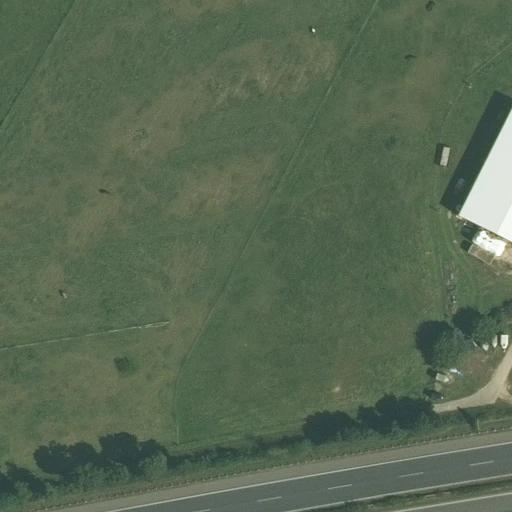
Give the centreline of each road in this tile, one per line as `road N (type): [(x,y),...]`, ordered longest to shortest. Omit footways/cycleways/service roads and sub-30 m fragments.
road 1 (track): [(486,399),(0,500)]
road 2 (motorway): [(511,457),(218,511)]
